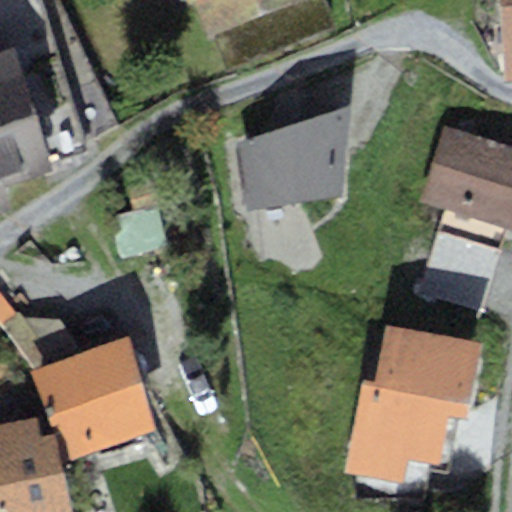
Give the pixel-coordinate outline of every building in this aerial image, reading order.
[(193,0),(208,33),(288,0),(193,0)] [(511,0),(499,0),(503,81),(511,80),(511,0)] [(0,209),(9,206),(2,185),(53,168),(11,44),(0,48),(0,209)] [(350,103),(236,141),(246,208),(342,193),(350,103)] [(511,146),(443,125),(420,199),(511,228),(511,146)] [(481,340),(385,323),(375,379),(361,377),(344,471),(403,482),(407,459),(438,464),(447,413),(467,417),(481,340)] [(124,337),(31,370),(63,461),(156,428),(124,337)] [(0,423),(0,511),(66,511),(51,435),(39,438),(35,417),(0,423)]
